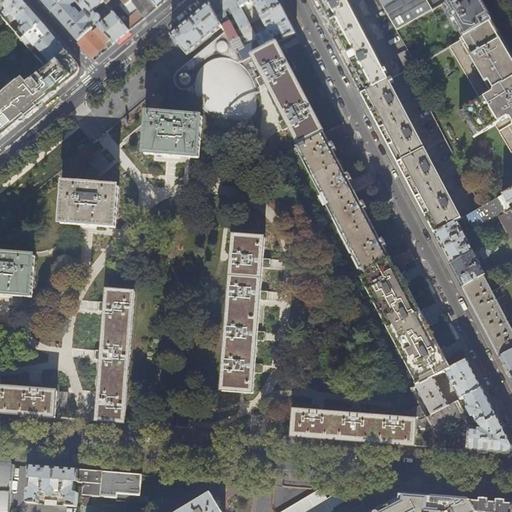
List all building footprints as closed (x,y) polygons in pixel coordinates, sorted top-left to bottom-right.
[(14,19),(28,8),(23,1),(21,0),(5,0),(0,5),(0,13),(2,12),(5,16),(3,18),(8,24),(14,19)] [(41,0),(52,12),(65,0),(41,0)] [(71,7),(76,2),(74,0),(65,0),(52,12),(69,31),(74,37),(78,41),(91,30),(97,25),(85,12),(81,15),(77,10),(75,10),(74,10),(71,7)] [(129,32),(120,21),(114,13),(101,24),(99,22),(101,21),(102,19),(102,18),(101,16),(101,15),(99,14),(96,14),(95,13),(93,14),(91,13),(105,2),(103,0),(74,0),(76,2),(85,12),(97,25),(114,45),(116,43),(129,32)] [(145,19),(129,0),(103,0),(105,2),(111,10),(113,8),(109,3),(112,0),(121,0),(123,2),(120,5),(130,17),(128,19),(124,17),(120,21),(129,32),(137,25),(145,19)] [(158,8),(151,0),(129,0),(145,19),(152,13),(158,8)] [(167,0),(151,0),(158,8),(163,4),(167,0)] [(250,23),(236,0),(214,0),(210,4),(221,25),(225,33),(240,62),(252,56),(253,56),(264,50),(257,37),(255,33),(250,23)] [(261,18),(282,6),(278,0),(236,0),(250,23),(254,21),(261,18)] [(383,70),(346,0),(314,0),(316,3),(315,4),(326,26),(328,25),(335,39),(344,56),(342,57),(354,79),(355,78),(364,94),(388,80),(385,73),(388,72),(386,69),(383,70)] [(449,0),(377,0),(396,31),(442,4),(449,0)] [(449,0),(442,4),(463,39),(493,22),(480,0),(449,0)] [(199,45),(221,25),(210,4),(200,12),(176,32),(171,36),(178,43),(182,49),(188,55),(199,45)] [(296,33),(289,19),(282,6),(261,18),(268,32),(257,37),(264,50),(277,43),(296,33)] [(29,9),(28,8),(14,19),(16,21),(18,20),(22,25),(20,27),(14,19),(8,24),(21,39),(41,23),(29,9)] [(259,31),(254,21),(250,23),(255,33),(259,31)] [(496,26),(493,22),(463,39),(457,43),(457,42),(449,46),(480,100),(459,112),(474,138),(496,126),(511,153),(511,54),(504,40),(501,35),(496,26)] [(49,32),(41,23),(21,39),(31,50),(50,33),(49,32)] [(114,45),(97,25),(91,30),(78,41),(91,57),(98,51),(105,46),(108,49),(114,45)] [(58,41),(50,33),(31,50),(34,53),(38,50),(50,63),(46,67),(46,68),(66,51),(58,41)] [(256,91),(240,62),(225,33),(204,51),(199,56),(191,62),(177,74),(176,77),(176,78),(175,80),(176,84),(178,86),(180,88),(182,90),(185,90),(187,90),(188,90),(188,91),(190,93),(191,94),(192,95),(193,95),(195,95),(204,109),(217,119),(229,125),(230,123),(233,124),(238,125),(245,124),(252,120),(255,116),(259,110),(260,105),(259,100),(258,96),(257,93),(258,92),(258,91),(256,91)] [(178,43),(171,36),(169,37),(176,45),(178,43)] [(325,133),(277,43),(264,50),(253,56),(252,56),(263,75),(257,79),(261,86),(267,83),(286,120),(280,123),(284,130),(290,127),(300,146),(324,134),(325,133)] [(416,65),(407,50),(397,55),(405,71),(416,65)] [(61,88),(80,73),(81,71),(81,70),(81,68),(80,67),(66,51),(46,68),(47,68),(28,83),(23,78),(0,95),(0,139),(28,116),(26,113),(30,109),(34,106),(37,109),(61,88)] [(462,218),(388,80),(364,94),(362,95),(380,130),(417,199),(435,234),(460,219),(462,218)] [(146,154),(201,159),(204,117),(149,113),(146,154)] [(381,240),(365,210),(368,209),(364,202),(361,203),(354,189),(350,182),(353,181),(349,174),(347,175),(334,152),(337,150),(333,143),(330,144),(325,133),(324,134),(300,146),(366,271),(390,258),(385,247),(387,246),(383,239),(381,240)] [(62,223),(117,227),(121,185),(66,181),(62,223)] [(511,208),(510,204),(504,194),(462,218),(464,221),(469,230),(501,212),(503,216),(501,218),(509,232),(511,230),(511,208)] [(459,224),(464,221),(462,218),(460,219),(435,234),(451,265),(474,252),(459,224)] [(494,240),(486,224),(476,230),(477,232),(472,235),(480,249),(485,246),(494,240)] [(222,391),(253,394),(254,373),(255,365),(257,341),(257,332),(259,300),(260,292),(262,268),(262,260),(264,239),(233,237),(222,391)] [(490,255),(497,250),(498,248),(495,243),(486,248),(485,246),(480,249),(474,252),(451,265),(463,288),(485,276),(487,275),(478,259),(482,257),(483,260),(490,256),(490,255)] [(0,294),(33,297),(36,255),(0,252),(0,294)] [(407,284),(398,267),(396,268),(390,258),(366,271),(365,271),(368,276),(365,277),(421,385),(434,378),(445,372),(450,370),(438,346),(424,319),(407,284)] [(511,349),(511,326),(485,276),(463,288),(481,321),(499,357),(511,349)] [(98,421),(125,423),(134,288),(107,286),(106,299),(105,307),(103,347),(102,355),(98,421)] [(511,349),(499,357),(511,379),(511,380),(511,349)] [(472,370),(468,360),(450,370),(445,372),(460,400),(465,398),(482,388),(472,370)] [(449,406),(434,378),(421,385),(416,387),(432,415),(449,406)] [(0,413),(55,418),(57,391),(41,390),(32,389),(1,387),(0,386),(0,413)] [(490,402),(482,388),(465,398),(470,408),(468,409),(473,418),(475,417),(478,423),(480,423),(485,420),(487,424),(497,417),(490,402)] [(468,450),(470,431),(470,430),(470,424),(458,401),(449,406),(432,415),(426,418),(442,448),(458,450),(468,450)] [(442,448),(426,418),(426,419),(419,405),(398,416),(399,413),(391,412),(390,418),(358,415),(359,410),(351,409),(350,415),(318,412),(319,407),(311,406),(310,412),(294,410),(292,436),(381,443),(426,447),(442,448)] [(511,444),(503,428),(497,417),(487,424),(485,420),(480,423),(478,423),(480,426),(476,428),(476,431),(470,430),(470,431),(468,450),(488,452),(509,454),(511,449),(511,444)] [(0,511),(10,511),(13,464),(0,463),(0,511)] [(78,482),(79,470),(46,467),(30,466),(27,502),(38,503),(39,494),(41,494),(41,493),(42,492),(43,491),(50,492),(50,495),(54,495),(54,492),(62,493),(62,494),(63,495),(64,496),(65,496),(64,504),(76,506),(77,492),(74,492),(75,481),(78,482)] [(111,472),(79,470),(78,482),(83,482),(82,495),(91,495),(90,505),(124,508),(124,504),(133,505),(133,498),(139,499),(142,475),(111,472)] [(282,511),(325,511),(343,501),(338,492),(326,498),(321,489),(282,511)] [(177,511),(222,511),(210,492),(177,511)] [(475,511),(469,501),(420,497),(399,495),(398,499),(398,500),(376,511),(475,511)] [(511,511),(511,503),(494,503),(469,501),(475,511),(511,511)]
